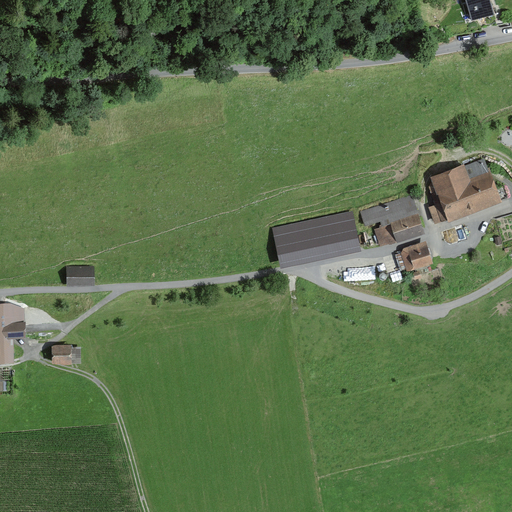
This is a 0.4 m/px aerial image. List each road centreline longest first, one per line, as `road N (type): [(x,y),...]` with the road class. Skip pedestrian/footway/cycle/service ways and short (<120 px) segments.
road 1 (residential): [(511,205),(406,244),(229,279),(0,292)]
road 2 (residential): [(0,81),(341,64),(511,36)]
road 3 (track): [(117,287),(31,351),(32,359),(86,376),(106,395),(145,511)]
road 4 (unknown): [(318,262),(347,281),(432,307),(478,293),(511,270)]
